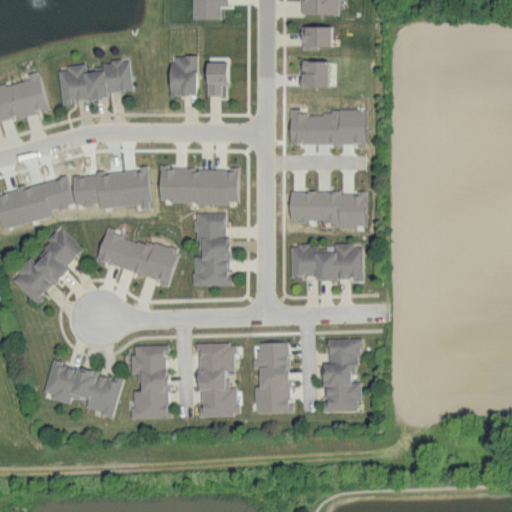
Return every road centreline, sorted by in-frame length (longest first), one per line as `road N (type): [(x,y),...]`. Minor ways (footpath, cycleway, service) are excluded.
road 1 (residential): [(265,0),(268,314)]
road 2 (residential): [(265,134),(106,132),(0,157)]
road 3 (residential): [(268,314),(95,323)]
road 4 (residential): [(388,311),(268,314)]
